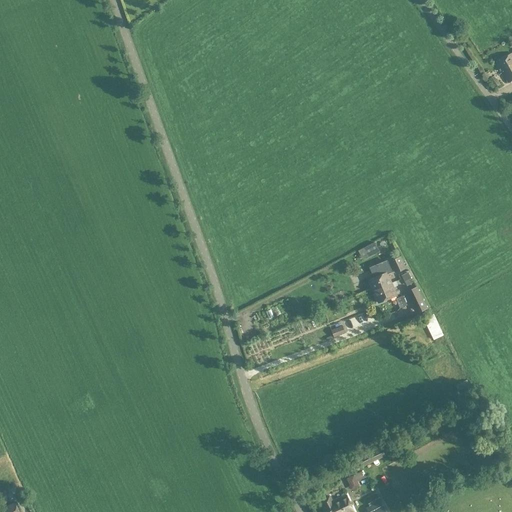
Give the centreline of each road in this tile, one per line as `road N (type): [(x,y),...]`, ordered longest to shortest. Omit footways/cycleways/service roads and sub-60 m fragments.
road 1 (tertiary): [(310,511),(258,428),(215,277),(114,0)]
road 2 (unclassified): [(511,125),(424,0)]
